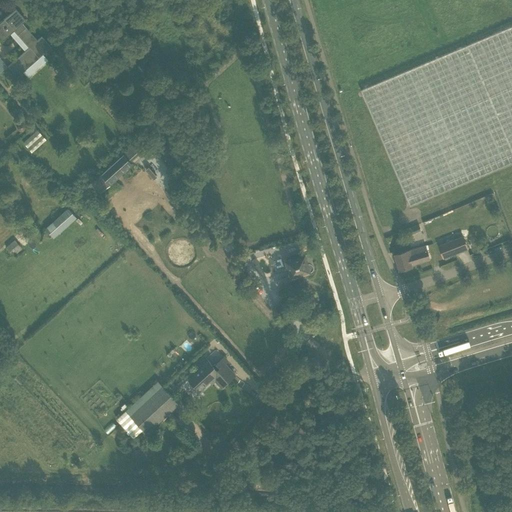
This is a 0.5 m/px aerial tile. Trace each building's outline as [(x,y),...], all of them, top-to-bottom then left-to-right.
[(29,48),(8,66),(8,67),(17,77),(51,47),(42,36),(37,40),(22,23),(25,20),(25,19),(21,15),(16,9),(15,9),(3,19),(3,20),(0,22),(0,37),(2,40),(14,30),(29,48)] [(511,25),(445,54),(361,89),(410,206),(511,162),(511,25)] [(60,76),(69,69),(59,58),(51,65),(60,76)] [(25,128),(23,125),(20,125),(17,127),(16,130),(19,133),(22,133),(25,131),(25,128)] [(156,153),(172,172),(182,164),(166,144),(156,153)] [(101,174),(82,192),(84,194),(92,203),(111,185),(110,184),(132,164),(130,162),(123,154),(101,175),(101,174)] [(196,185),(191,176),(184,181),(189,189),(196,185)] [(45,229),(53,238),(76,217),(69,208),(45,229)] [(418,219),(415,210),(403,213),(406,223),(418,219)] [(444,258),(468,248),(463,236),(439,246),(444,258)] [(15,239),(6,247),(14,256),(22,248),(15,239)] [(412,264),(430,259),(425,245),(412,249),(395,254),(394,254),(394,255),(399,270),(399,271),(400,271),(413,267),(412,264)] [(305,254),(284,260),(290,279),(291,278),(292,283),(302,280),(301,274),(311,271),(312,271),(313,270),(313,269),(314,269),(314,268),(314,267),(314,266),(313,265),(313,264),(312,263),(311,263),(310,262),(309,262),(308,263),(305,254)] [(200,369),(188,379),(199,392),(210,382),(213,379),(215,382),(222,388),(230,381),(237,374),(226,364),(229,361),(225,356),(217,362),(216,361),(213,365),(205,356),(196,365),(199,368),(200,369)] [(158,381),(117,419),(121,423),(134,438),(143,430),(147,434),(169,413),(179,404),(162,385),(158,381)]
